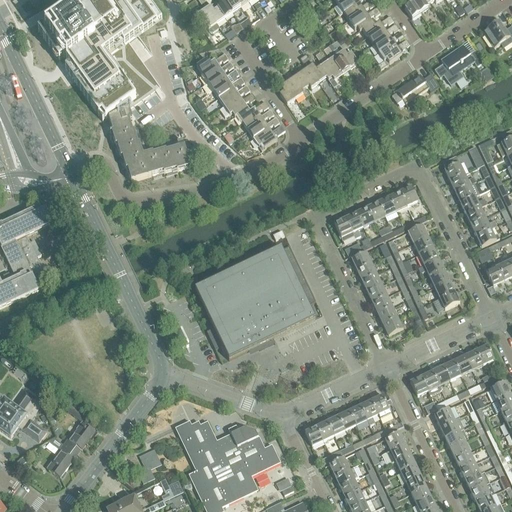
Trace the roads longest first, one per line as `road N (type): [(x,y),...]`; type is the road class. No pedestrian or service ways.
road 1 (residential): [(387,368),(314,217),(418,169),(491,318)]
road 2 (residential): [(165,373),(72,175)]
road 3 (residential): [(302,141),(237,45),(294,0)]
road 4 (residential): [(72,175),(97,163),(125,201),(201,192),(232,179)]
road 5 (residential): [(65,511),(165,373)]
road 6 (residential): [(232,179),(170,102),(151,38)]
road 7 (residential): [(72,175),(0,28)]
road 8 (residential): [(456,511),(387,368)]
road 9 (residential): [(302,141),(430,55)]
road 10 (residential): [(284,418),(165,373)]
